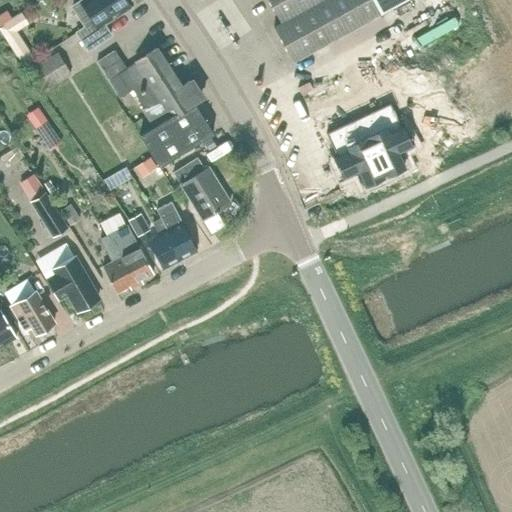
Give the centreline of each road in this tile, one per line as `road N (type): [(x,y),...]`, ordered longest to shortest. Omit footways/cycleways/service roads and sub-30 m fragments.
road 1 (track): [(511,317),(106,511)]
road 2 (unclassified): [(0,383),(291,228)]
road 3 (secondary): [(423,511),(291,228)]
road 4 (secondary): [(291,228),(245,126),(163,0)]
road 5 (track): [(444,223),(349,251),(310,238)]
